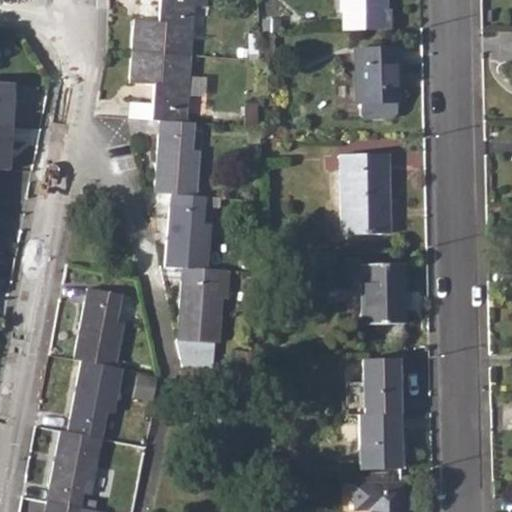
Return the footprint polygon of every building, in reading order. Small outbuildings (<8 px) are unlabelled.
[(133,19),(132,52),(190,56),(194,6),(205,6),(205,0),(159,0),(158,21),(133,19)] [(384,0),(340,0),(341,11),(344,12),(344,30),(392,29),(392,10),(385,10),(384,0)] [(203,35),(206,7),(196,6),(193,34),(203,35)] [(356,47),(357,84),(395,83),(395,47),(356,47)] [(190,56),(132,52),(130,82),(153,85),(151,119),(158,119),(185,122),(190,56)] [(0,125),(11,126),(13,84),(0,83),(0,125)] [(395,83),(357,84),(358,117),(365,123),(390,122),(397,115),(395,83)] [(158,119),(154,193),(169,193),(197,195),(199,150),(193,149),(194,122),(185,122),(158,119)] [(0,125),(0,168),(9,169),(11,126),(0,125)] [(260,126),(250,126),(249,141),(260,141),(260,126)] [(340,154),(341,194),(387,193),(386,153),(340,154)] [(169,193),(165,265),(181,267),(207,269),(210,223),(203,223),(205,195),(197,195),(169,193)] [(387,193),(341,194),(341,233),(388,233),(387,193)] [(247,250),(246,268),(259,269),(260,251),(247,250)] [(361,265),(361,304),(402,303),(402,264),(361,265)] [(207,269),(181,267),(176,340),(219,343),(222,298),(227,299),(229,271),(217,270),(207,269)] [(86,287),(72,359),(80,361),(115,368),(124,322),(117,321),(122,295),(86,287)] [(402,303),(361,304),(361,324),(402,323),(402,303)] [(231,350),(231,366),(247,366),(247,350),(231,350)] [(397,359),(362,360),(363,415),(398,414),(397,359)] [(80,361),(66,432),(101,439),(107,413),(114,414),(122,369),(115,368),(80,361)] [(363,415),(358,415),(359,470),(400,469),(398,414),(363,415)] [(59,430),(45,502),(80,508),(86,482),(93,483),(101,439),(66,432),(59,430)] [(367,510),(367,511),(402,511),(402,483),(354,484),(354,511),(367,510)] [(97,511),(80,508),(45,502),(43,511),(97,511)]
